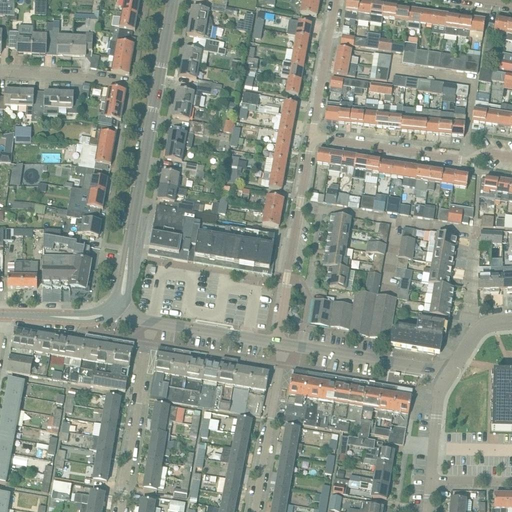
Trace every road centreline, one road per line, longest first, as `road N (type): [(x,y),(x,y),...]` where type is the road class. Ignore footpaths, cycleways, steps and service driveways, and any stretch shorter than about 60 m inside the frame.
road 1 (tertiary): [(113,306),(156,89)]
road 2 (residential): [(313,135),(276,342)]
road 3 (residential): [(511,156),(481,152),(463,160),(313,135)]
road 4 (residential): [(152,321),(119,511)]
road 5 (residential): [(284,343),(256,511)]
road 6 (unclassified): [(450,371),(284,343)]
road 7 (residential): [(156,89),(0,71)]
road 8 (residential): [(336,0),(313,135)]
road 9 (unclassified): [(276,342),(152,321)]
